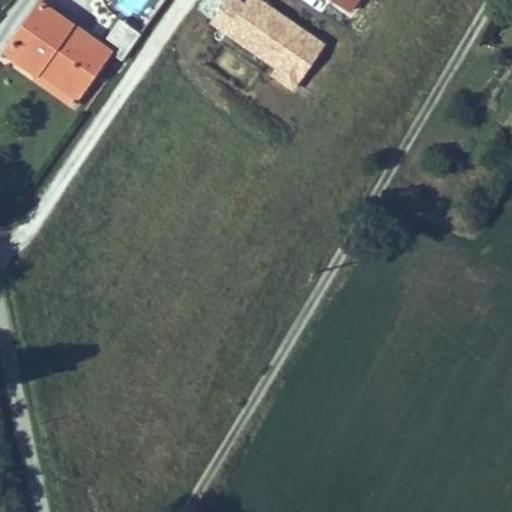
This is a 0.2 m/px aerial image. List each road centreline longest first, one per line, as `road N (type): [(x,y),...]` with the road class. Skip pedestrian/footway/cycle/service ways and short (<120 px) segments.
road 1 (unclassified): [(511,105),(268,511)]
road 2 (unknown): [(2,292),(198,0)]
road 3 (unclassified): [(0,280),(43,511)]
